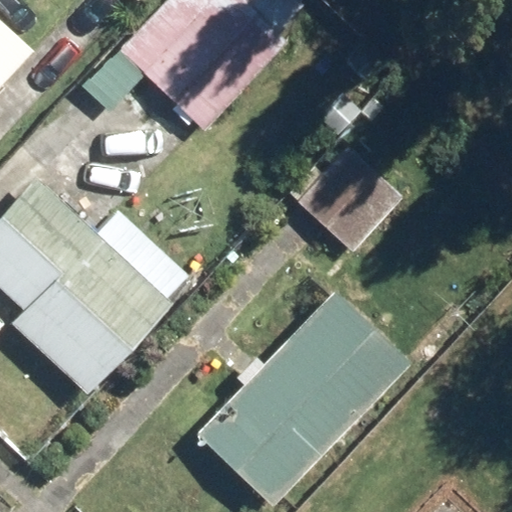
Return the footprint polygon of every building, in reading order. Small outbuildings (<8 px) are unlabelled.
[(207,124),(285,35),(244,0),(173,0),(127,54),(207,124)] [(0,76),(33,42),(0,10),(0,76)] [(351,143),(302,197),(354,243),(403,189),(351,143)] [(167,292),(36,177),(0,217),(0,309),(86,384),(167,292)] [(276,495),(407,359),(334,288),(202,425),(276,495)]
